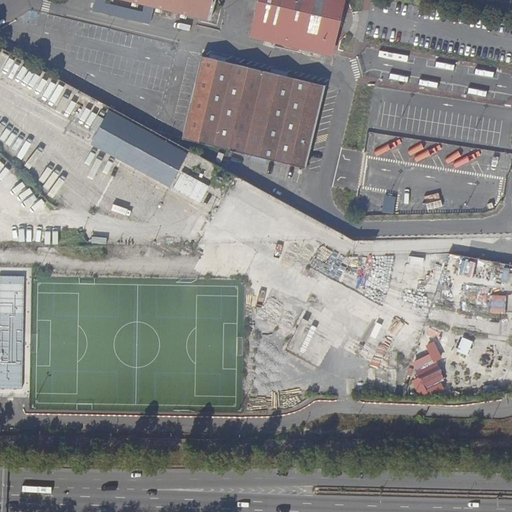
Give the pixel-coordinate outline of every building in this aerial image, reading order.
[(129,0),(210,19),(214,0),(129,0)] [(342,11),(344,0),(257,0),(249,37),(332,57),(342,11)] [(357,0),(344,0),(342,11),(354,13),(357,0)] [(226,62),(209,58),(202,57),(183,139),(251,155),(268,159),(307,168),(325,85),(287,76),(269,72),(226,62)] [(190,152),(111,109),(92,143),(171,186),(190,152)] [(268,159),(251,155),(250,160),(267,164),(268,159)] [(208,191),(220,198),(224,189),(213,183),(208,191)] [(25,276),(0,275),(0,387),(22,388),(25,276)] [(506,313),(507,295),(491,294),(491,313),(506,313)] [(418,372),(426,386),(441,378),(434,364),(418,372)]
